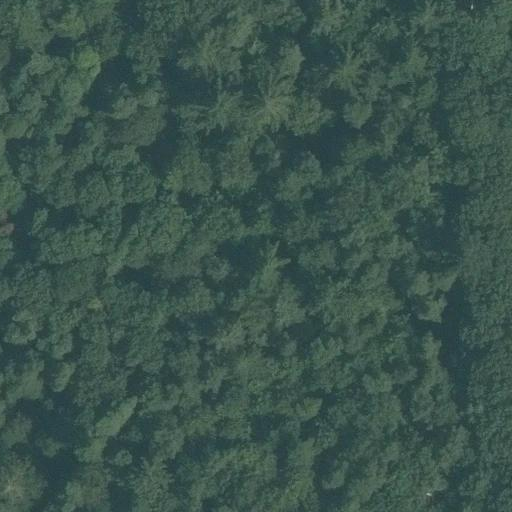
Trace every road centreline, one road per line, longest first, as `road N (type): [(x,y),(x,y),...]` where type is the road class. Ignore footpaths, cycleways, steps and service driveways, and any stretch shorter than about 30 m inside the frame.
road 1 (track): [(0,424),(131,376),(150,360),(161,330),(172,88),(150,0)]
road 2 (track): [(511,285),(482,0)]
road 3 (track): [(127,0),(0,52)]
